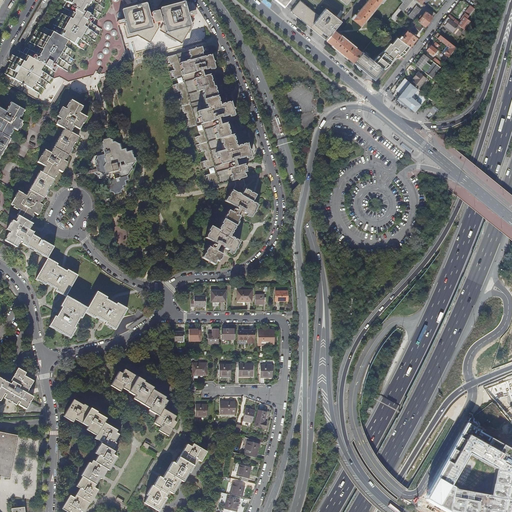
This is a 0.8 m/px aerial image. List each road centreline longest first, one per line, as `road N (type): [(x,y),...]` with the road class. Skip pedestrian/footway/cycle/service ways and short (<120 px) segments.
road 1 (motorway): [(511,30),(449,225),(352,349),(341,415),(362,479)]
road 2 (motorway): [(511,94),(425,328),(331,511)]
road 3 (residential): [(198,0),(255,117),(280,217),(253,263),(218,277),(187,277),(166,293)]
road 4 (motorway): [(358,511),(457,325),(511,174)]
road 5 (primary): [(425,147),(359,106),(338,109),(319,126),(297,235),(302,352)]
road 6 (trunk): [(284,145),(321,295),(301,490)]
road 7 (primary): [(284,145),(319,252),(332,415),(362,479)]
road 8 (motorway): [(511,1),(472,112),(446,125),(401,124)]
road 9 (residential): [(165,316),(279,320),(281,391)]
road 10 (unclassified): [(302,352),(288,445),(266,510)]
road 11 (primary): [(214,0),(264,87),(284,145)]
road 12 (motorway): [(379,511),(447,401),(471,384)]
road 13 (residential): [(41,358),(53,422),(49,511)]
road 14 (trunk): [(302,352),(301,490)]
road 15 (residential): [(41,358),(110,343),(165,316)]
road 16 (residential): [(454,0),(375,101)]
road 17 (primary): [(375,101),(279,21)]
road 18 (residential): [(281,391),(251,511)]
